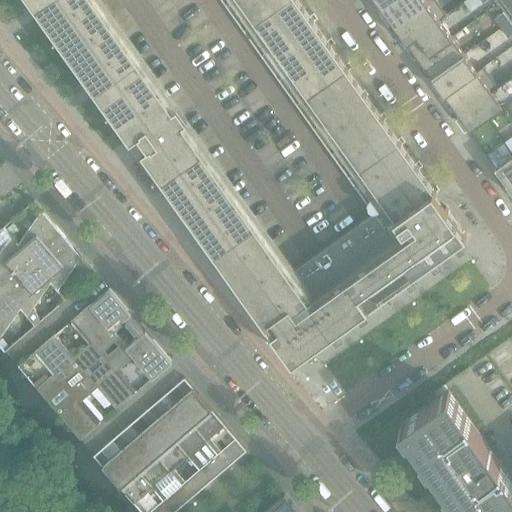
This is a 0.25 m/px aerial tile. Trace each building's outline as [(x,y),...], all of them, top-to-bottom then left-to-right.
[(98,0),(37,0),(45,11),(100,88),(134,136),(135,135),(144,148),(143,149),(268,324),(268,323),(273,330),(272,330),(293,360),(467,236),(446,206),(441,210),(431,196),(436,193),(298,0),(222,0),(374,212),(292,271),(184,119),(176,124),(168,112),(175,107),(98,0)] [(427,0),(390,0),(382,7),(394,24),(427,0)] [(446,14),(436,0),(427,0),(394,24),(407,42),(439,18),(446,14)] [(509,21),(503,12),(493,19),(500,29),(509,21)] [(452,36),(439,18),(407,42),(419,59),(452,36)] [(511,24),(509,21),(500,29),(507,38),(511,34),(511,24)] [(432,77),(464,53),(452,36),(419,59),(432,77)] [(444,95),(477,71),(464,53),(432,77),(444,95)] [(497,85),(483,66),(477,71),(444,95),(449,101),(458,113),(490,90),(497,85)] [(470,130),(503,107),(490,90),(458,113),(470,130)] [(511,153),(495,166),(511,189),(511,153)] [(65,237),(42,210),(18,244),(35,262),(65,237)] [(35,262),(18,244),(11,236),(0,252),(0,284),(4,289),(35,262)] [(59,290),(81,256),(65,237),(35,262),(51,281),(59,290)] [(34,307),(51,281),(35,262),(4,289),(20,308),(35,325),(40,321),(34,307)] [(145,330),(109,288),(100,296),(121,321),(124,319),(139,336),(145,330)] [(0,337),(20,308),(4,289),(0,292),(0,337)] [(121,321),(100,296),(90,304),(111,329),(121,321)] [(111,329),(90,304),(74,318),(95,343),(111,329)] [(117,370),(95,343),(74,318),(71,321),(89,343),(73,357),(98,386),(116,408),(136,392),(117,370)] [(126,347),(111,329),(95,343),(117,370),(134,355),(126,347)] [(143,347),(153,339),(145,330),(139,336),(126,347),(134,355),(143,347)] [(98,386),(73,357),(54,335),(38,349),(59,374),(81,400),(98,386)] [(172,361),(153,339),(143,347),(162,369),(172,361)] [(162,369),(143,347),(134,355),(153,377),(162,369)] [(100,422),(81,400),(59,374),(38,349),(35,352),(53,373),(36,388),(80,439),(100,422)] [(225,425),(200,395),(194,387),(182,397),(174,387),(166,393),(175,403),(181,411),(228,466),(247,450),(236,437),(221,450),(210,437),(225,425)] [(448,390),(400,424),(462,511),(511,511),(511,484),(498,465),(501,464),(448,390)] [(181,411),(175,403),(164,412),(156,402),(148,408),(157,419),(210,481),(228,466),(181,411)] [(138,417),(130,424),(139,434),(192,497),(210,481),(157,419),(146,427),(138,417)] [(192,497),(139,434),(128,443),(120,433),(112,439),(121,449),(174,511),(192,497)] [(110,458),(102,448),(94,455),(142,511),(173,511),(174,511),(121,449),(110,458)] [(300,511),(285,493),(262,511),(300,511)]
